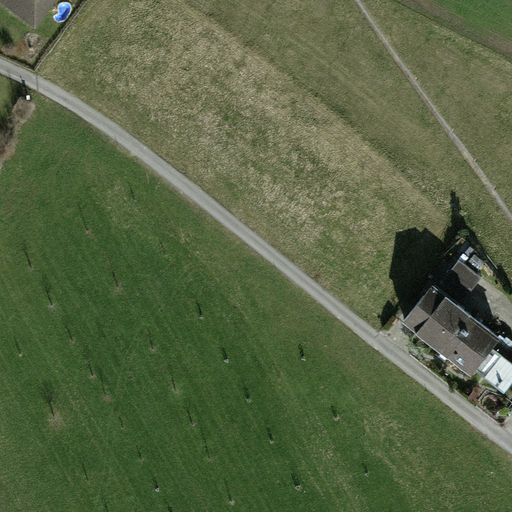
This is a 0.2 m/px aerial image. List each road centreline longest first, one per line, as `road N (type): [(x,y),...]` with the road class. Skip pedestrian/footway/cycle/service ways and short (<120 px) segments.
road 1 (track): [(511,444),(65,92),(0,63)]
road 2 (track): [(361,0),(511,221)]
